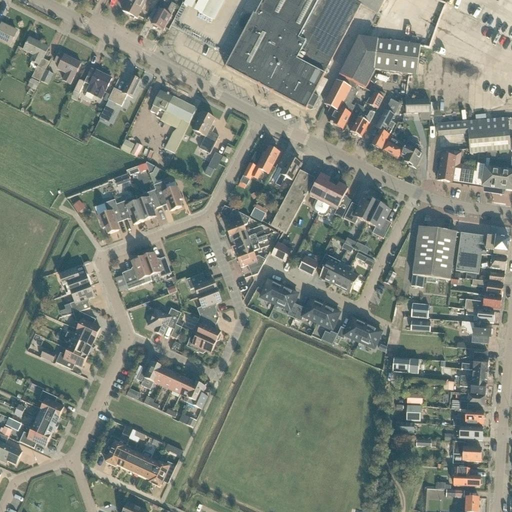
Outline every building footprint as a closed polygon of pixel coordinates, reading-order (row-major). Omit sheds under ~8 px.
[(136,20),(147,0),(129,0),(123,13),(136,20)] [(244,33),(225,69),(259,86),(260,86),(260,87),(272,93),(273,93),(273,94),(306,111),(308,107),(314,110),(319,99),(314,96),(326,74),(325,73),(361,5),(378,15),(386,0),(264,0),(255,17),(254,16),(253,17),(250,17),(249,17),(247,17),(244,18),(242,20),(241,21),(240,23),(240,26),(240,28),(241,30),(243,32),(244,33)] [(159,12),(151,28),(159,32),(160,29),(163,31),(172,13),(177,15),(180,10),(172,5),(166,16),(159,12)] [(0,24),(0,40),(11,46),(18,32),(3,25),(3,26),(0,24)] [(351,92),(353,93),(357,86),(366,90),(376,72),(375,72),(375,71),(417,77),(417,74),(419,61),(421,46),(378,40),(359,38),(339,77),(340,77),(336,84),(351,92)] [(41,82),(46,72),(50,63),(44,60),(50,48),(31,39),(25,51),(36,56),(33,62),(30,69),(35,71),(32,78),(41,82)] [(61,54),(57,63),(62,65),(59,70),(66,74),(62,82),(71,86),(82,64),(66,56),(66,57),(61,54)] [(79,81),(74,92),(80,95),(85,84),(90,86),(86,94),(102,101),(112,79),(97,72),(96,73),(92,70),(85,84),(79,81)] [(53,75),(46,72),(41,82),(48,86),(53,75)] [(114,90),(108,101),(109,102),(116,105),(122,108),(128,96),(134,99),(142,82),(132,77),(124,94),(114,90)] [(39,83),(32,80),(28,87),(31,88),(28,94),(33,97),(36,91),(39,83)] [(351,92),(336,84),(324,107),(334,112),(339,115),(351,92)] [(162,92),(151,113),(158,116),(160,112),(161,112),(162,110),(166,112),(161,122),(177,131),(174,134),(165,150),(172,154),(170,157),(173,159),(175,155),(190,125),(198,110),(162,92)] [(353,103),(357,95),(353,93),(351,92),(339,115),(334,112),(328,123),(331,125),(333,126),(343,131),(348,121),(355,125),(363,110),(356,106),(354,109),(350,106),(351,103),(353,103)] [(374,95),(369,105),(378,110),(384,99),(374,95)] [(380,132),(372,146),(381,151),(395,125),(391,123),(401,106),(391,100),(375,129),(380,132)] [(431,101),(408,101),(408,114),(431,114),(431,101)] [(109,102),(100,120),(105,122),(108,116),(112,118),(115,112),(113,111),(116,105),(109,102)] [(202,114),(193,132),(205,139),(199,150),(210,155),(219,138),(209,132),(215,121),(202,114)] [(356,125),(351,134),(352,134),(352,136),(355,137),(356,137),(362,140),(375,117),(371,115),(367,120),(365,119),(363,123),(358,121),(356,125)] [(507,119),(437,125),(438,138),(468,135),(470,155),(488,153),(497,152),(510,151),(507,119)] [(126,141),(121,150),(130,155),(135,146),(126,141)] [(388,145),(384,152),(398,159),(402,151),(401,151),(403,147),(397,144),(397,143),(392,141),(390,145),(388,145)] [(408,145),(402,157),(408,160),(406,164),(411,166),(410,168),(416,170),(423,156),(422,155),(422,154),(420,152),(422,149),(416,146),(409,142),(408,145)] [(137,145),(131,155),(137,158),(143,148),(137,145)] [(247,187),(250,181),(256,172),(261,175),(264,170),(269,173),(279,154),(269,148),(266,156),(263,154),(256,168),(250,165),(243,177),(244,178),(241,183),(247,187)] [(486,165),(485,170),(486,170),(488,170),(490,160),(497,161),(497,152),(488,153),(486,165)] [(441,156),(438,181),(450,183),(483,188),(485,170),(486,165),(477,164),(476,168),(459,166),(460,155),(447,153),(446,156),(442,156),(441,156)] [(216,154),(212,162),(219,165),(223,157),(216,154)] [(281,175),(276,185),(280,188),(285,178),(293,181),(301,165),(300,165),(301,163),(296,161),(295,162),(290,159),(281,175)] [(511,191),(511,167),(511,168),(511,163),(497,161),(490,160),(488,170),(486,170),(485,170),(483,188),(511,191)] [(147,163),(146,165),(149,171),(150,175),(153,174),(156,168),(147,163)] [(146,165),(138,167),(140,174),(149,171),(146,165)] [(208,168),(205,175),(211,178),(214,171),(208,168)] [(271,221),(268,226),(286,235),(315,180),(300,172),(274,222),(271,221)] [(128,176),(115,181),(117,187),(130,182),(128,176)] [(318,215),(332,188),(328,185),(330,181),(321,176),(310,197),(316,201),(314,206),(313,208),(313,210),(314,212),(316,214),(318,215)] [(165,183),(154,187),(156,192),(156,191),(160,203),(161,203),(166,201),(170,213),(182,209),(179,202),(182,201),(177,189),(175,183),(166,187),(165,183)] [(337,190),(332,188),(318,215),(320,216),(322,217),(325,216),(327,215),(328,213),(331,208),(337,212),(348,190),(339,186),(337,190)] [(156,192),(136,199),(145,222),(156,218),(154,211),(162,208),(161,203),(160,203),(156,191),(156,192)] [(117,206),(121,218),(122,222),(131,219),(134,226),(145,222),(136,199),(136,197),(126,201),(127,202),(117,206)] [(352,204),(344,220),(355,226),(358,220),(367,224),(379,202),(371,198),(370,201),(364,198),(359,208),(352,204)] [(80,201),(73,207),(79,214),(86,209),(80,201)] [(105,205),(95,209),(99,218),(103,230),(106,229),(108,236),(120,232),(115,220),(121,218),(117,206),(115,201),(105,205)] [(379,202),(367,224),(376,229),(373,235),(384,240),(392,224),(386,221),(391,211),(384,208),(386,206),(379,202)] [(262,223),(266,215),(268,211),(257,205),(251,217),(262,223)] [(230,239),(246,233),(244,227),(246,226),(250,219),(234,211),(228,221),(230,227),(227,228),(230,239)] [(419,229),(416,257),(454,261),(457,234),(419,229)] [(232,249),(258,239),(256,235),(248,238),(246,233),(230,239),(233,245),(231,246),(232,249)] [(481,257),(507,260),(510,241),(481,237),(461,234),(456,272),(479,275),(481,257)] [(259,244),(258,239),(232,249),(234,253),(236,253),(238,258),(253,252),(260,250),(258,246),(259,244)] [(272,257),(286,264),(292,251),(278,244),(272,257)] [(358,244),(355,250),(367,256),(370,250),(358,244)] [(253,252),(238,258),(242,268),(249,266),(253,277),(259,274),(267,260),(259,256),(255,258),(253,252)] [(358,254),(356,259),(365,264),(368,259),(358,254)] [(155,255),(143,259),(150,278),(159,274),(161,279),(172,275),(166,259),(157,262),(155,255)] [(326,256),(319,269),(324,272),(320,279),(330,284),(339,268),(341,263),(326,256)] [(451,281),(454,261),(416,257),(413,276),(425,278),(451,281)] [(506,272),(507,260),(481,257),(479,275),(480,269),(506,272)] [(299,271),(313,277),(319,265),(305,258),(299,271)] [(152,283),(150,278),(143,259),(132,263),(135,270),(122,275),(123,277),(116,279),(119,289),(127,286),(128,291),(152,283)] [(330,284),(340,290),(349,273),(339,268),(330,284)] [(68,285),(72,294),(90,287),(90,286),(92,285),(89,276),(87,277),(86,276),(79,279),(76,270),(60,276),(63,287),(68,285)] [(390,272),(385,283),(391,286),(396,275),(390,272)] [(349,273),(340,290),(350,295),(353,290),(358,293),(363,282),(358,280),(359,279),(349,273)] [(491,274),(490,283),(504,285),(505,276),(491,274)] [(195,290),(199,299),(217,292),(213,281),(206,283),(203,275),(187,281),(190,291),(195,290)] [(425,278),(413,276),(411,288),(423,289),(425,278)] [(478,282),(475,282),(473,281),(472,287),(484,289),(484,288),(487,288),(486,297),(502,299),(504,287),(488,285),(488,286),(485,285),(485,283),(478,282)] [(269,282),(261,299),(276,305),(283,289),(269,282)] [(94,298),(90,287),(72,294),(75,304),(70,305),(74,315),(80,313),(90,310),(87,301),(94,298)] [(283,289),(276,305),(290,312),(298,295),(283,289)] [(221,303),(217,292),(199,299),(202,308),(197,310),(200,318),(208,318),(217,314),(214,306),(221,303)] [(502,299),(486,297),(484,297),(483,304),(466,301),(465,310),(486,312),(487,309),(500,311),(502,299)] [(317,323),(325,307),(311,300),(303,316),(317,323)] [(413,305),(411,319),(428,320),(430,307),(413,305)] [(325,307),(317,323),(332,330),(340,314),(325,307)] [(174,331),(176,326),(181,315),(171,310),(168,317),(156,312),(153,317),(150,319),(151,322),(148,328),(156,331),(155,333),(163,337),(168,328),(174,331)] [(495,314),(484,313),(467,311),(466,316),(478,317),(478,323),(493,324),(495,314)] [(96,321),(80,313),(74,315),(76,321),(75,323),(81,325),(78,331),(96,340),(101,330),(93,326),(96,321)] [(198,336),(216,344),(217,343),(219,342),(221,338),(220,335),(221,333),(214,330),(219,319),(217,314),(208,318),(200,318),(194,333),(198,335),(198,336)] [(358,344),(366,328),(352,320),(344,337),(358,344)] [(432,324),(413,322),(413,331),(432,333),(432,324)] [(458,323),(457,330),(467,330),(467,333),(469,336),(490,338),(491,335),(492,336),(493,331),(491,331),(491,329),(484,328),(484,326),(460,323),(458,323)] [(176,326),(174,331),(171,338),(177,341),(182,329),(176,326)] [(367,326),(360,343),(374,349),(382,333),(367,326)] [(93,347),(96,340),(78,331),(75,337),(68,334),(66,338),(94,351),(95,348),(93,347)] [(326,333),(322,342),(333,347),(338,336),(331,333),(330,335),(326,333)] [(58,334),(56,340),(64,343),(64,342),(66,338),(58,334)] [(216,344),(198,336),(194,345),(189,343),(187,348),(203,355),(204,352),(211,355),(216,344)] [(93,353),(94,351),(66,338),(64,342),(72,345),(69,351),(87,359),(90,352),(93,353)] [(45,351),(41,359),(53,364),(57,356),(45,351)] [(87,359),(69,351),(66,357),(61,354),(56,364),(73,371),(75,366),(82,369),(87,359)] [(462,370),(488,373),(489,361),(487,361),(488,352),(472,351),(471,359),(474,360),(473,366),(462,365),(462,370)] [(395,359),(393,373),(419,375),(420,362),(395,359)] [(154,384),(161,368),(152,364),(149,371),(143,368),(137,381),(146,385),(147,381),(154,384)] [(141,367),(135,380),(137,381),(143,368),(141,367)] [(170,372),(161,368),(154,384),(163,388),(170,372)] [(172,392),(179,376),(170,372),(163,388),(172,392)] [(487,385),(488,373),(473,372),(472,379),(461,378),(461,383),(487,385)] [(188,380),(179,376),(172,392),(181,396),(188,380)] [(188,380),(181,396),(189,400),(197,384),(188,380)] [(444,383),(443,391),(454,392),(454,384),(444,383)] [(485,397),(487,385),(461,383),(460,388),(471,389),(471,395),(471,396),(485,397)] [(34,393),(37,387),(31,384),(28,391),(34,393)] [(189,400),(187,404),(202,411),(208,398),(203,396),(206,388),(197,384),(189,400)] [(130,390),(127,397),(138,402),(141,396),(130,390)] [(44,405),(42,410),(60,419),(64,409),(55,405),(58,399),(43,392),(39,402),(44,405)] [(409,395),(408,405),(422,405),(423,395),(409,395)] [(471,396),(471,395),(469,395),(468,403),(460,403),(460,411),(468,412),(468,406),(484,407),(485,397),(471,396)] [(407,407),(407,423),(421,423),(421,407),(407,407)] [(57,425),(60,419),(42,410),(37,420),(57,430),(59,426),(57,425)] [(466,421),(457,421),(456,427),(467,427),(467,425),(483,426),(483,420),(485,421),(485,415),(483,415),(483,413),(466,412),(466,421)] [(10,419),(6,426),(19,432),(22,425),(10,419)] [(57,430),(37,420),(33,419),(29,428),(32,430),(51,438),(54,432),(56,433),(57,430)] [(188,427),(194,429),(197,422),(192,419),(188,427)] [(400,424),(400,434),(414,435),(414,425),(400,424)] [(9,439),(12,432),(5,428),(2,435),(9,439)] [(456,443),(464,444),(465,444),(465,441),(482,442),(482,429),(459,428),(459,438),(456,437),(456,443)] [(46,449),(51,438),(32,430),(30,436),(24,434),(20,443),(34,450),(37,445),(46,449)] [(0,435),(0,458),(1,459),(0,460),(0,461),(7,465),(8,463),(17,466),(23,453),(6,446),(9,439),(0,435)] [(117,467),(125,450),(126,448),(119,445),(120,441),(112,437),(104,454),(109,457),(106,464),(117,469),(117,467)] [(464,444),(456,443),(454,443),(453,465),(464,466),(464,463),(481,464),(481,461),(482,460),(483,458),(483,456),(483,455),(481,453),(482,451),(463,450),(464,444)] [(174,448),(168,446),(166,451),(171,454),(174,448)] [(133,453),(125,450),(117,467),(125,471),(133,453)] [(134,475),(142,457),(133,453),(125,471),(134,475)] [(150,461),(142,457),(134,475),(142,479),(150,461)] [(158,465),(150,461),(142,479),(150,482),(151,482),(159,465),(158,465)] [(151,482),(150,482),(151,483),(150,484),(160,489),(164,481),(169,484),(177,467),(168,463),(167,467),(159,463),(158,465),(159,465),(151,482)] [(455,470),(454,487),(480,488),(480,487),(483,486),(483,481),(480,480),(481,478),(469,478),(470,471),(455,470)] [(447,491),(446,498),(464,499),(465,492),(447,491)] [(466,499),(465,511),(478,511),(479,500),(466,499)]
